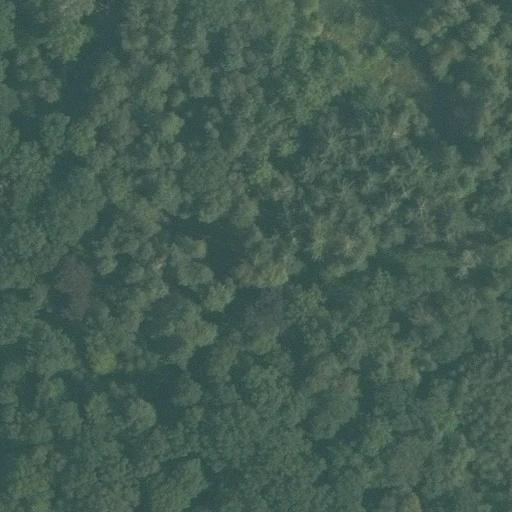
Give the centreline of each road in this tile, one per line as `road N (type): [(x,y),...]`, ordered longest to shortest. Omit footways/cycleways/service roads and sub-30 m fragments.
road 1 (track): [(158,511),(147,386),(179,377),(205,357),(222,328),(227,295),(220,263),(201,236),(433,0)]
road 2 (track): [(201,236),(168,216),(129,212),(93,225),(66,252),(53,288),(56,326),(76,359),(109,380),(147,386)]
